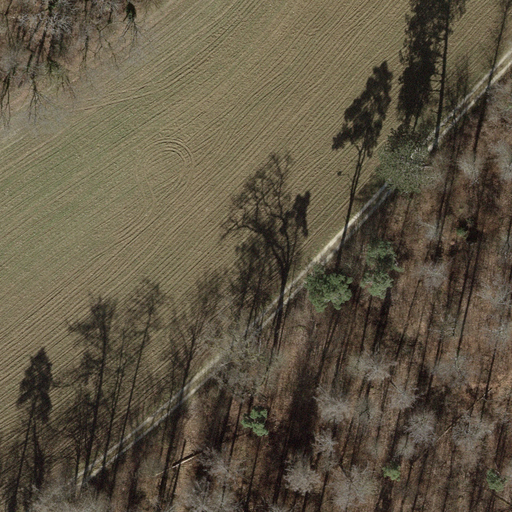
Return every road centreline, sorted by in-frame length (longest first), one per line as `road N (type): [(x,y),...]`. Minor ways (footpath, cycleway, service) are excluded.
road 1 (track): [(511,57),(197,383),(35,511)]
road 2 (track): [(166,0),(0,118)]
